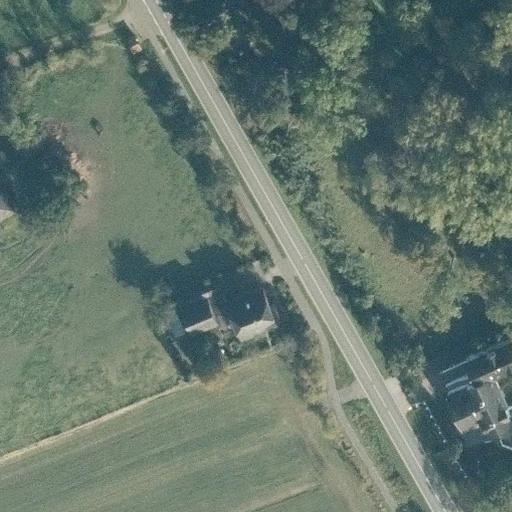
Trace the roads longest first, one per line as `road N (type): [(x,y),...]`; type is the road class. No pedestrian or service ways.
road 1 (tertiary): [(447,511),(157,0)]
road 2 (track): [(0,70),(140,16)]
